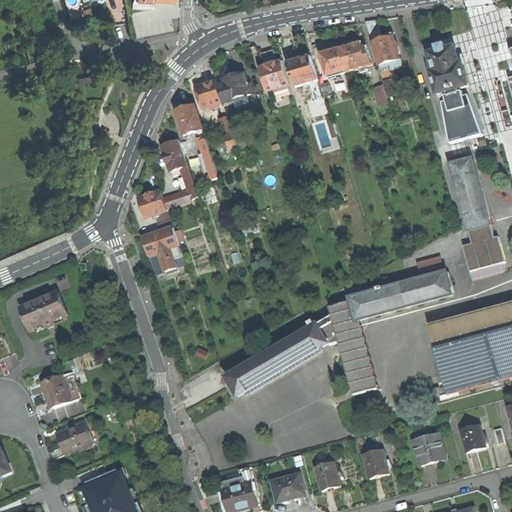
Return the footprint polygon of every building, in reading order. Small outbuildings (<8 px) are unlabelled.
[(372,43),(373,43),(383,40),(382,37),(383,37),(378,20),(367,22),(372,43)] [(388,36),(383,37),(382,37),(383,40),(373,43),(380,69),(393,65),(393,62),(401,60),(399,54),(400,53),(397,43),(396,44),(393,34),(388,36)] [(349,47),(341,49),(348,71),(348,73),(359,69),(365,68),(373,65),(368,48),(364,49),(362,43),(360,44),(360,43),(358,42),(354,43),(353,45),(353,46),(349,47)] [(429,54),(434,71),(461,64),(456,47),(447,50),(446,44),(442,46),(436,47),(438,52),(429,54)] [(316,60),(322,57),(322,56),(319,46),(312,48),(316,60)] [(322,57),(329,77),(348,71),(341,49),(340,50),(340,49),(338,48),(333,50),(332,52),(329,54),(322,56),(322,57)] [(260,54),(264,68),(278,63),(274,50),(266,52),(260,54)] [(289,64),(296,88),(303,86),(304,87),(310,85),(310,84),(319,82),(312,58),(310,58),(310,57),(306,57),(302,60),(303,60),(300,61),(298,62),(297,61),(290,63),(291,64),(289,64)] [(401,60),(393,62),(393,65),(380,69),(380,70),(383,82),(390,80),(395,78),(394,76),(395,75),(394,70),(399,69),(402,67),(402,63),(401,60)] [(261,69),(269,93),(275,91),(290,86),(283,62),(278,63),(264,68),(261,69)] [(434,71),(432,72),(438,96),(448,93),(460,90),(470,87),(463,63),(461,64),(434,71)] [(224,83),(218,85),(224,104),(225,105),(255,95),(252,85),(249,86),(245,73),(234,77),(223,81),(224,83)] [(395,96),(390,80),(383,82),(385,87),(388,98),(395,96)] [(328,81),(320,84),(323,93),(331,90),(328,81)] [(208,86),(197,90),(204,111),(215,107),(216,109),(220,108),(219,105),(224,104),(218,85),(217,83),(208,86)] [(293,93),(290,86),(275,91),(277,97),(293,93)] [(390,104),(388,98),(385,87),(375,90),(380,107),(390,104)] [(79,90),(80,97),(91,95),(89,88),(79,90)] [(462,98),(460,90),(448,93),(449,96),(446,97),(448,102),(443,104),(451,144),(484,135),(470,96),(462,98)] [(305,106),(309,119),(317,116),(315,109),(314,110),(312,103),(305,106)] [(186,111),(178,113),(186,137),(204,131),(197,107),(186,111)] [(226,137),(235,134),(229,118),(221,121),(226,137)] [(243,132),(235,134),(239,149),(248,146),(243,132)] [(239,149),(235,134),(226,137),(231,152),(239,149)] [(220,178),(207,138),(200,140),(213,181),(220,178)] [(173,144),(163,148),(172,173),(173,173),(180,170),(182,169),(190,167),(181,142),(173,144)] [(455,157),(456,164),(464,162),(462,155),(455,157)] [(456,164),(452,165),(473,245),(465,247),(471,272),(503,264),(506,263),(500,237),(495,239),(474,159),(464,162),(456,164)] [(200,198),(190,167),(182,169),(190,192),(192,200),(200,198)] [(318,192),(321,203),(326,201),(322,191),(318,192)] [(141,199),(148,218),(159,215),(169,211),(168,209),(165,200),(163,192),(153,195),(141,199)] [(190,192),(165,200),(168,209),(176,206),(192,200),(190,192)] [(178,212),(176,206),(168,209),(169,211),(170,214),(178,212)] [(170,214),(169,211),(159,215),(160,217),(157,218),(159,224),(172,220),(170,214)] [(175,229),(172,220),(159,224),(162,233),(175,229)] [(176,233),(175,229),(162,233),(153,237),(145,239),(150,256),(160,253),(179,246),(181,246),(180,243),(176,233)] [(182,231),(176,233),(180,243),(186,241),(182,231)] [(186,266),(179,246),(160,253),(167,273),(186,266)] [(157,276),(167,273),(160,253),(150,256),(157,276)] [(442,257),(418,263),(421,275),(445,268),(442,257)] [(505,274),(503,264),(471,272),(474,282),(505,274)] [(379,292),(353,299),(359,321),(360,321),(453,295),(447,274),(384,291),(383,289),(378,290),(379,292)] [(60,294),(22,309),(32,331),(38,329),(47,325),(47,327),(54,324),(54,322),(69,316),(60,294)] [(375,380),(359,321),(353,299),(332,305),(335,317),(342,342),(351,375),(354,386),(375,380)] [(511,306),(431,328),(446,383),(439,384),(441,390),(435,392),(438,404),(511,384),(511,306)] [(330,345),(342,342),(335,317),(319,326),(329,344),(330,345)] [(379,390),(360,321),(359,321),(375,380),(354,386),(356,397),(379,390)] [(322,348),(329,344),(319,326),(319,325),(317,326),(315,322),(310,324),(313,329),(228,379),(239,398),(323,349),(322,348)] [(74,376),(65,380),(73,403),(82,399),(74,376)] [(63,377),(43,384),(46,393),(49,402),(52,400),(55,409),(73,403),(65,380),(63,377)] [(67,407),(57,410),(60,420),(70,417),(67,407)] [(87,423),(58,435),(63,446),(67,456),(95,444),(87,423)] [(463,431),(469,454),(478,451),(488,449),(482,426),(463,431)] [(495,431),(499,445),(506,443),(503,429),(495,431)] [(416,442),(422,466),(435,463),(447,460),(441,435),(416,442)] [(0,478),(13,473),(3,450),(0,451),(0,478)] [(365,456),(371,480),(382,478),(391,475),(385,451),(365,456)] [(333,489),(343,487),(336,463),(325,466),(319,468),(317,468),(323,492),(333,489)] [(223,484),(225,491),(254,484),(250,469),(240,472),(242,479),(223,484)] [(90,490),(88,491),(93,505),(88,507),(90,511),(144,511),(141,504),(136,506),(123,476),(121,477),(119,471),(87,484),(90,490)] [(274,483),(279,503),(295,499),(306,495),(301,476),(274,483)] [(229,511),(238,511),(241,511),(252,509),(260,506),(256,493),(259,492),(257,483),(254,484),(225,491),(224,492),(224,493),(229,511)] [(225,511),(229,511),(224,493),(220,494),(223,504),(225,511)]
